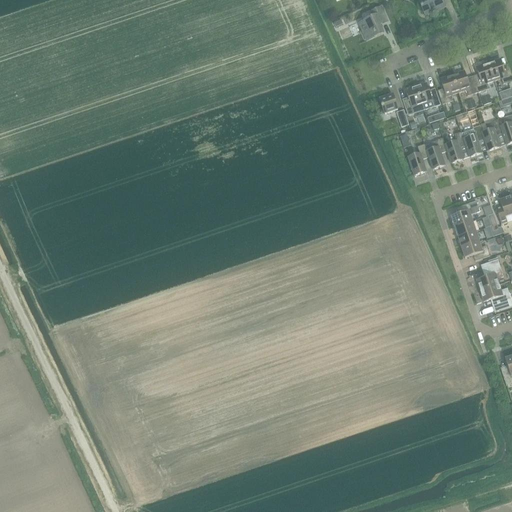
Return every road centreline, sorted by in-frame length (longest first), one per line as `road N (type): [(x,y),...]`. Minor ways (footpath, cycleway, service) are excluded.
road 1 (unclassified): [(115,511),(0,262)]
road 2 (residential): [(511,326),(479,329),(438,209),(442,195),(511,170)]
road 3 (residential): [(382,68),(511,8)]
